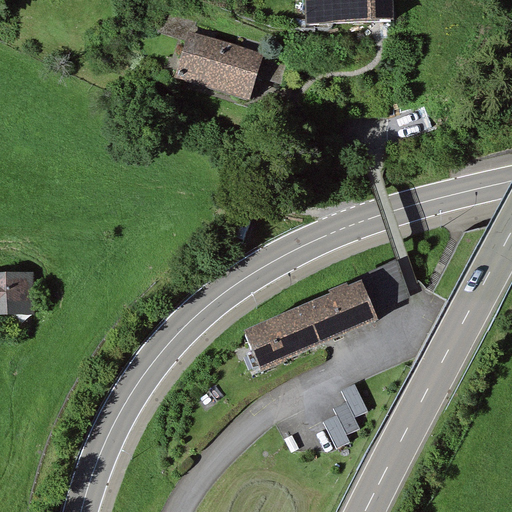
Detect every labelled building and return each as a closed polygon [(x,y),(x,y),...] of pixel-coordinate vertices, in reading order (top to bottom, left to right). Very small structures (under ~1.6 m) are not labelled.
[(300,3),(300,22),(392,21),(391,0),(333,0),(334,3),(300,3)] [(188,30),(172,79),(250,103),(265,54),(188,30)] [(33,274),(0,274),(0,316),(34,316),(33,274)] [(360,280),(246,332),(264,372),(379,320),(360,280)] [(354,417),(368,413),(359,385),(345,390),(354,417)] [(326,413),(334,444),(359,437),(351,407),(326,413)]
